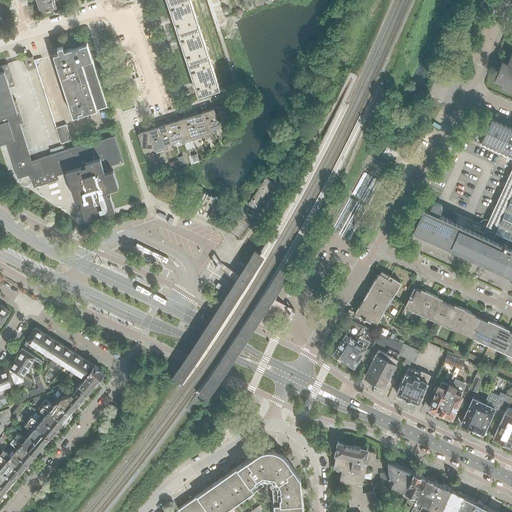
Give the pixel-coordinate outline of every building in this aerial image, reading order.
[(38,0),(36,1),(40,12),(55,7),(52,0),(38,0)] [(198,25),(190,0),(166,0),(177,32),(198,25)] [(177,32),(187,63),(208,56),(198,25),(177,32)] [(107,105),(86,43),(63,50),(62,46),(56,47),(57,52),(51,54),(72,116),(107,105)] [(511,50),(507,63),(501,61),(493,79),(501,83),(499,87),(511,91),(511,50)] [(27,70),(35,67),(32,56),(23,58),(27,70)] [(219,88),(208,56),(187,63),(197,95),(219,88)] [(80,204),(85,219),(104,213),(114,209),(109,194),(107,195),(105,190),(118,186),(112,169),(104,171),(103,167),(122,161),(114,136),(91,143),(90,141),(59,151),(31,160),(29,155),(29,154),(18,123),(23,122),(15,100),(13,100),(9,86),(14,85),(7,63),(0,65),(0,144),(6,142),(18,178),(29,174),(34,187),(59,179),(57,175),(66,172),(70,186),(75,200),(80,199),(81,204),(80,204)] [(47,126),(54,123),(45,95),(37,98),(47,126)] [(219,106),(203,111),(209,130),(219,127),(216,119),(223,117),(219,106)] [(203,111),(194,115),(200,133),(209,130),(203,111)] [(194,115),(184,118),(190,136),(200,133),(194,115)] [(184,118),(175,121),(181,139),(190,136),(184,118)] [(511,129),(490,119),(481,139),(482,140),(480,144),(511,158),(511,170),(486,227),(459,215),(455,222),(439,215),(441,212),(442,205),(433,201),(429,207),(428,210),(423,208),(418,218),(414,228),(479,258),(511,273),(511,286),(511,129)] [(175,121),(166,124),(172,142),(181,139),(175,121)] [(172,142),(166,124),(156,127),(162,145),(172,142)] [(57,132),(60,139),(61,143),(71,140),(66,125),(56,128),(57,132)] [(164,150),(162,145),(156,127),(147,130),(153,148),(155,153),(164,150)] [(143,152),(153,148),(147,130),(137,133),(143,152)] [(393,160),(396,154),(397,153),(387,148),(383,155),(391,159),(393,161),(393,160)] [(151,166),(153,173),(159,171),(157,164),(151,166)] [(371,201),(381,180),(365,172),(361,180),(370,184),(368,187),(366,186),(361,197),(371,201)] [(247,204),(256,210),(274,183),(265,177),(247,204)] [(219,199),(203,192),(196,205),(194,209),(194,210),(209,217),(210,217),(219,199)] [(360,217),(351,212),(347,220),(339,216),(332,229),(348,238),(360,217)] [(180,383),(181,383),(264,256),(259,253),(254,250),(245,265),(237,277),(213,313),(207,322),(193,344),(186,354),(181,363),(172,377),(180,383)] [(280,267),(197,394),(206,400),(217,383),(224,373),(231,362),(244,343),(251,331),(272,300),(280,287),(289,273),(285,270),(280,267)] [(372,283),(390,294),(394,287),(396,288),(400,283),(381,270),(380,273),(379,273),(372,283)] [(251,311),(260,297),(270,281),(254,271),(244,287),(234,302),(251,311)] [(355,312),(351,319),(364,325),(372,328),(373,327),(375,324),(373,323),(378,315),(380,316),(386,305),(384,303),(389,297),(391,298),(392,295),(390,294),(372,283),(354,312),(355,312)] [(422,314),(431,293),(421,288),(420,290),(413,287),(405,306),(406,306),(407,304),(414,308),(415,308),(414,310),(422,314)] [(441,320),(448,323),(449,324),(448,326),(455,329),(465,309),(454,304),(453,306),(447,303),(441,300),(441,298),(431,293),(422,314),(428,317),(429,315),(437,318),(436,320),(440,322),(441,320)] [(0,323),(1,324),(9,311),(0,304),(0,323)] [(465,309),(455,329),(462,332),(463,330),(471,334),(470,336),(473,338),(474,336),(482,339),(481,341),(488,345),(498,324),(488,319),(487,321),(474,315),(475,313),(465,309)] [(342,358),(364,325),(351,319),(351,320),(351,319),(347,327),(349,328),(333,352),(342,358)] [(511,332),(507,331),(508,329),(498,324),(488,345),(495,348),(496,346),(504,349),(503,352),(505,353),(506,353),(507,351),(511,352),(511,332)] [(369,333),(372,328),(364,325),(342,358),(353,365),(366,345),(365,345),(368,340),(364,337),(367,332),(369,333)] [(26,340),(29,342),(36,346),(44,333),(35,327),(29,335),(26,340)] [(44,333),(36,346),(45,352),(54,339),(44,333)] [(396,356),(401,346),(377,335),(371,349),(378,352),(379,349),(385,352),(385,351),(396,356)] [(54,339),(45,352),(53,357),(47,365),(49,367),(63,345),(54,339)] [(446,350),(448,346),(432,339),(430,343),(446,350)] [(405,357),(410,346),(403,343),(398,354),(405,357)] [(52,369),(57,360),(64,364),(73,351),(63,345),(49,367),(52,369)] [(410,346),(405,357),(415,362),(420,351),(410,346)] [(448,346),(446,350),(453,353),(452,355),(456,357),(459,359),(462,352),(448,346)] [(44,361),(36,356),(22,347),(15,358),(28,367),(34,358),(42,363),(44,361)] [(385,352),(379,349),(378,352),(377,353),(376,353),(364,376),(383,386),(395,363),(394,362),(396,358),(385,352)] [(73,351),(64,364),(72,369),(67,378),(69,379),(75,371),(74,371),(82,357),(73,351)] [(452,355),(447,353),(443,361),(453,366),(456,357),(452,355)] [(367,358),(362,354),(359,359),(364,362),(367,358)] [(493,372),(495,367),(481,361),(466,354),(464,358),(479,365),(493,372)] [(75,371),(81,375),(84,377),(93,364),(82,357),(74,371),(75,371)] [(32,379),(24,374),(28,367),(15,358),(8,368),(30,382),(32,379)] [(99,368),(93,364),(84,377),(74,390),(74,391),(76,392),(79,389),(86,394),(104,372),(99,368)] [(430,375),(420,371),(420,372),(408,367),(406,373),(405,372),(396,392),(396,393),(397,393),(413,400),(417,402),(418,403),(418,402),(430,375)] [(0,370),(0,380),(3,387),(21,380),(22,384),(26,387),(31,385),(30,382),(8,368),(0,370)] [(511,379),(511,374),(497,368),(496,372),(511,379)] [(38,388),(33,390),(35,394),(44,390),(39,375),(34,377),(38,388)] [(476,392),(481,380),(475,378),(470,389),(476,392)] [(437,410),(440,411),(452,384),(442,379),(429,408),(436,411),(437,410)] [(455,388),(456,386),(452,384),(440,411),(451,416),(461,394),(460,393),(461,390),(455,388)] [(56,402),(56,403),(69,414),(81,399),(85,395),(86,394),(79,389),(76,392),(74,391),(72,394),(63,398),(62,397),(58,403),(56,402)] [(471,428),(483,433),(494,408),(498,410),(499,408),(505,394),(500,391),(497,396),(488,392),(484,401),(471,428)] [(511,424),(511,409),(508,407),(507,407),(508,404),(507,404),(510,397),(505,394),(499,408),(505,410),(505,411),(494,434),(493,438),(504,443),(511,424)] [(471,428),(484,401),(473,396),(461,423),(471,428)] [(56,403),(53,406),(46,400),(42,405),(63,422),(69,414),(56,403)] [(11,414),(13,418),(27,401),(19,404),(11,414)] [(46,415),(42,419),(56,430),(63,422),(42,405),(39,409),(46,415)] [(0,417),(11,413),(8,407),(0,411),(0,417)] [(11,414),(11,413),(0,417),(0,422),(1,424),(13,418),(11,414)] [(32,417),(28,421),(49,439),(56,430),(42,419),(39,423),(32,417)] [(0,433),(13,418),(1,424),(0,423),(0,433)] [(28,435),(42,447),(49,439),(28,421),(25,425),(32,431),(28,435)] [(7,436),(15,427),(11,424),(3,433),(7,436)] [(18,433),(14,438),(35,455),(42,447),(28,435),(25,439),(18,433)] [(27,464),(35,455),(14,438),(10,443),(17,448),(14,452),(27,464)] [(332,467),(341,469),(363,474),(366,462),(369,462),(371,462),(371,459),(374,459),(375,452),(372,451),(365,449),(366,448),(337,441),(334,455),(335,456),(332,467)] [(257,453),(249,458),(262,474),(285,458),(284,456),(283,455),(281,454),(280,452),(278,451),(275,450),(273,450),(270,449),(268,449),(265,449),(263,450),(260,451),(258,452),(257,453)] [(4,450),(0,454),(21,472),(27,464),(14,452),(11,456),(4,450)] [(13,481),(21,472),(0,454),(0,462),(3,465),(0,469),(13,481)] [(253,490),(263,483),(262,474),(249,458),(224,476),(242,498),(253,490)] [(285,458),(262,474),(263,483),(269,484),(271,488),(300,478),(289,463),(285,458)] [(387,460),(388,473),(389,489),(402,494),(413,471),(387,460)] [(0,483),(6,489),(13,481),(0,469),(0,468),(0,483)] [(347,482),(348,493),(362,493),(361,485),(361,484),(363,474),(341,469),(338,480),(347,482)] [(401,510),(406,511),(409,511),(425,477),(419,474),(418,472),(415,471),(414,472),(413,471),(402,494),(408,497),(401,510)] [(390,491),(389,489),(388,473),(380,473),(381,493),(390,491)] [(224,476),(200,493),(214,511),(222,511),(242,498),(224,476)] [(417,511),(422,503),(427,506),(438,483),(425,477),(409,511),(417,511)] [(300,478),(271,488),(273,504),(302,502),(300,478)] [(439,511),(451,489),(438,483),(427,506),(433,508),(430,511),(439,511)] [(451,489),(439,511),(446,511),(448,509),(454,511),(463,494),(462,494),(461,492),(458,491),(457,491),(451,489)] [(349,511),(375,511),(374,492),(362,493),(348,493),(349,511)] [(214,511),(200,493),(178,508),(179,511),(214,511)] [(468,511),(475,500),(468,497),(463,494),(454,511),(468,511)] [(475,500),(468,511),(483,511),(486,506),(475,500)] [(302,511),(302,502),(273,504),(273,511),(302,511)]
